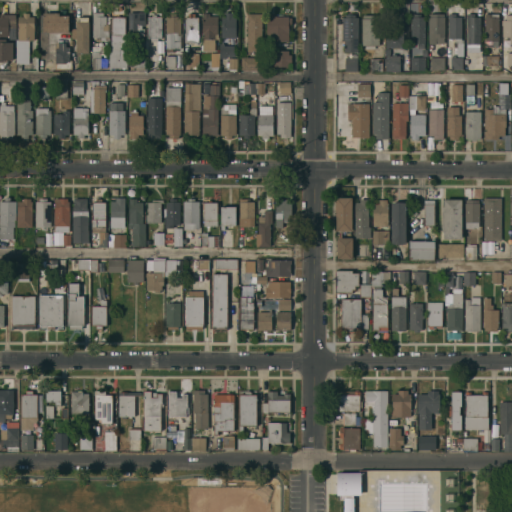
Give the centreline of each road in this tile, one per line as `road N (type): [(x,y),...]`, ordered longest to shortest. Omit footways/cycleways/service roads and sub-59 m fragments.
road 1 (residential): [(511,457),(0,459)]
road 2 (residential): [(511,363),(0,362)]
road 3 (residential): [(511,173),(0,172)]
road 4 (residential): [(314,0),(313,458)]
